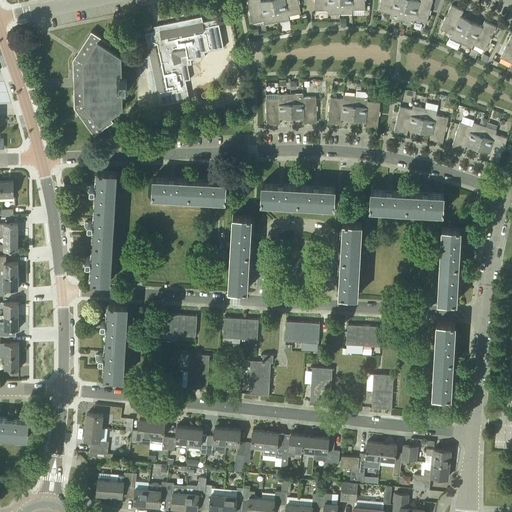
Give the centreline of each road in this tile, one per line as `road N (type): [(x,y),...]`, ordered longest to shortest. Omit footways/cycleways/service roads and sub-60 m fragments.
road 1 (residential): [(506,192),(342,150),(41,158)]
road 2 (residential): [(473,433),(63,388)]
road 3 (residential): [(263,303),(271,224),(321,224),(332,234),(330,307)]
road 4 (residential): [(263,303),(62,290)]
road 5 (residential): [(485,316),(330,307)]
road 6 (tertiary): [(41,158),(0,23)]
road 7 (tertiary): [(62,290),(41,158)]
road 8 (residential): [(485,316),(506,192)]
